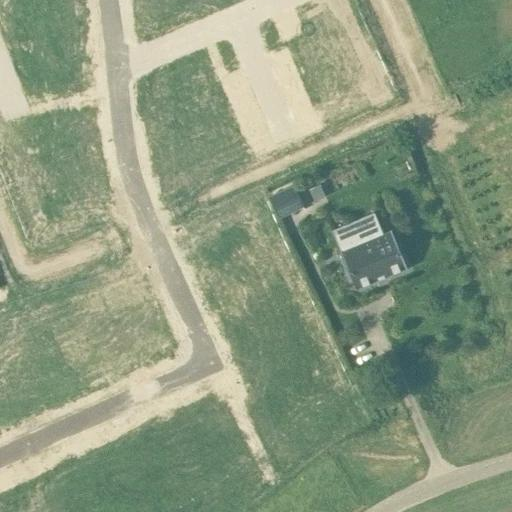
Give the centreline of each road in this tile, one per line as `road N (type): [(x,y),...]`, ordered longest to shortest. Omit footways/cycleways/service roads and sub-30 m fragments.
road 1 (residential): [(114,76),(144,229),(211,371),(0,465)]
road 2 (residential): [(114,76),(295,0)]
road 3 (unclassified): [(384,511),(434,485),(511,460)]
